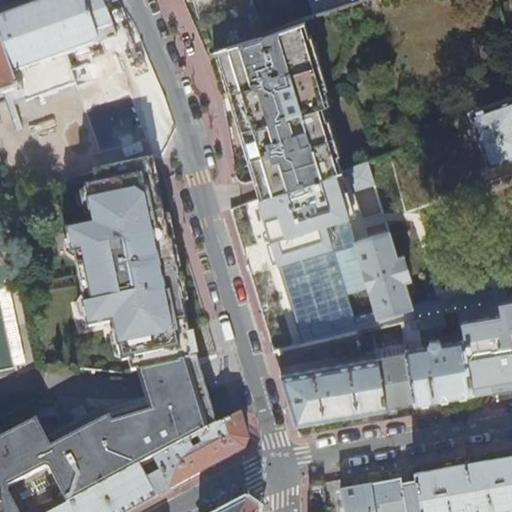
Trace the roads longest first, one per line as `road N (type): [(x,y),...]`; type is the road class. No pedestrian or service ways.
road 1 (residential): [(279,464),(173,107),(130,0)]
road 2 (residential): [(279,464),(511,423)]
